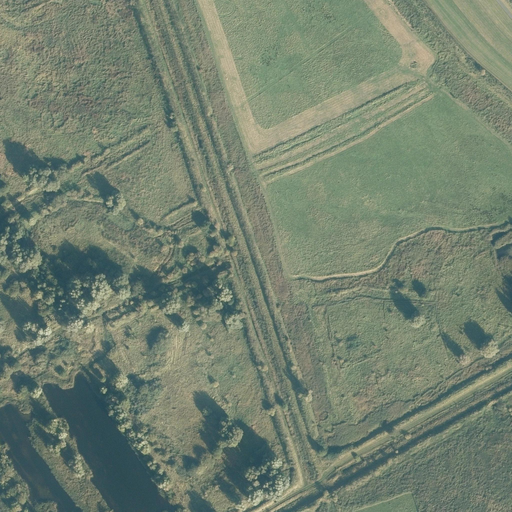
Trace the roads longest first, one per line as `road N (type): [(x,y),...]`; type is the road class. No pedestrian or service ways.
road 1 (track): [(143,0),(304,480)]
road 2 (track): [(247,511),(511,365)]
